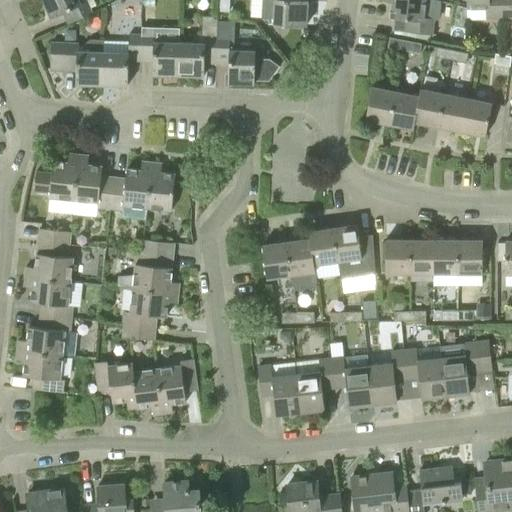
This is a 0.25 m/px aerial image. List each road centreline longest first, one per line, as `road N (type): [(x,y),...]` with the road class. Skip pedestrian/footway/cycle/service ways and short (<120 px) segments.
road 1 (residential): [(232,446),(208,255),(235,193),(247,104)]
road 2 (residential): [(232,446),(511,422)]
road 3 (residential): [(335,106),(332,149),(352,179),(454,205),(511,206)]
road 4 (residential): [(0,446),(232,446)]
road 5 (residential): [(247,104),(152,98),(104,116),(19,112)]
